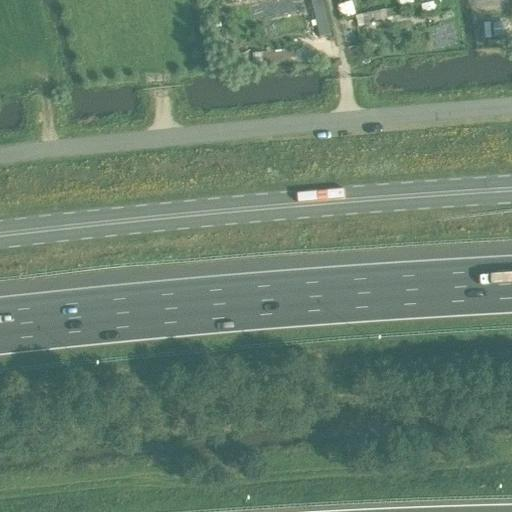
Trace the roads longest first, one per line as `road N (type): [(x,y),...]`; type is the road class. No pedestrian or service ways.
road 1 (unclassified): [(0,159),(511,106)]
road 2 (secondary): [(511,192),(0,237)]
road 3 (motorway): [(511,286),(0,329)]
